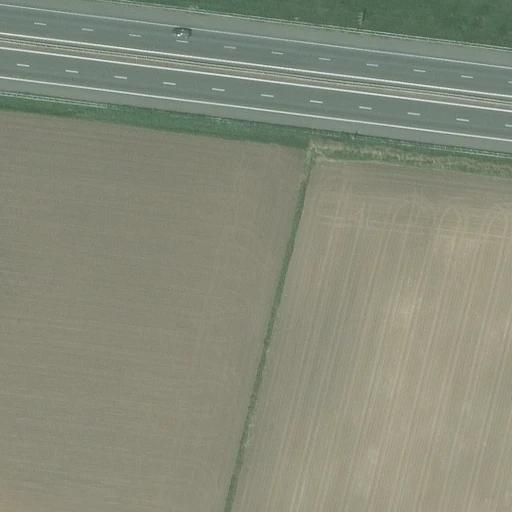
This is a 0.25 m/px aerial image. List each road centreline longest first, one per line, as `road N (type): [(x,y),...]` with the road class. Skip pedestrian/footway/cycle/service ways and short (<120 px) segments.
road 1 (motorway): [(0,70),(511,135)]
road 2 (motorway): [(511,84),(0,21)]
